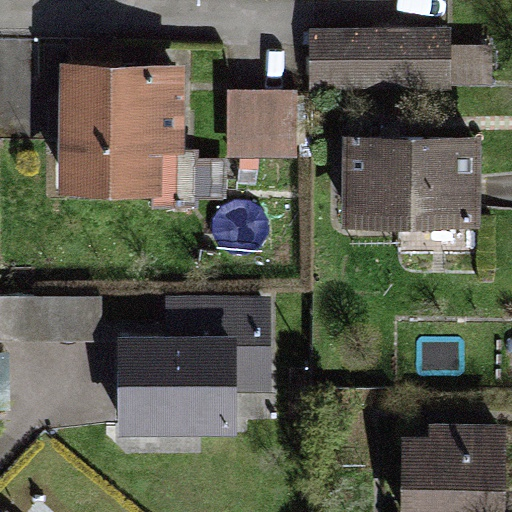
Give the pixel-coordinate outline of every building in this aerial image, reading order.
[(437,33),(306,33),(306,87),(437,87),(437,33)] [(167,69),(54,68),(53,197),(166,198),(167,69)] [(282,99),(223,99),(222,152),(281,153),(282,99)] [(463,144),(335,144),(335,227),(388,227),(388,275),(463,275),(463,144)] [(103,298),(0,298),(0,339),(103,339),(103,298)] [(115,346),(116,438),(238,437),(238,394),(274,394),(273,299),(169,300),(169,345),(115,346)] [(390,441),(391,511),(427,511),(489,511),(487,426),(421,427),(421,441),(390,441)]
